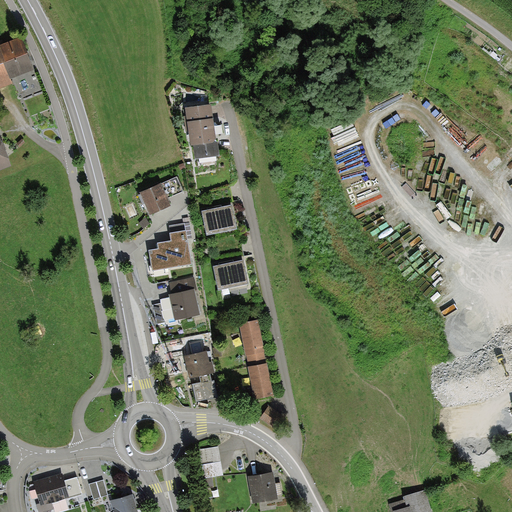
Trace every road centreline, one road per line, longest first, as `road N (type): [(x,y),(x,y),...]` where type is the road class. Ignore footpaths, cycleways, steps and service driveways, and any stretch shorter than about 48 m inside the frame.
road 1 (secondary): [(141,410),(89,155),(65,77),(27,0)]
road 2 (residential): [(233,116),(293,431),(280,451)]
